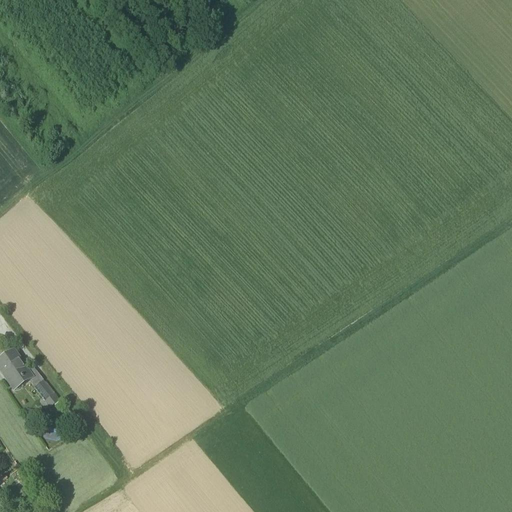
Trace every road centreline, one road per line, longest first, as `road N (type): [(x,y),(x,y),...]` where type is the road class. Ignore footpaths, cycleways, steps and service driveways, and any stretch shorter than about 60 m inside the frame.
road 1 (track): [(133,483),(511,231)]
road 2 (track): [(266,0),(0,222)]
road 3 (track): [(0,318),(133,483)]
